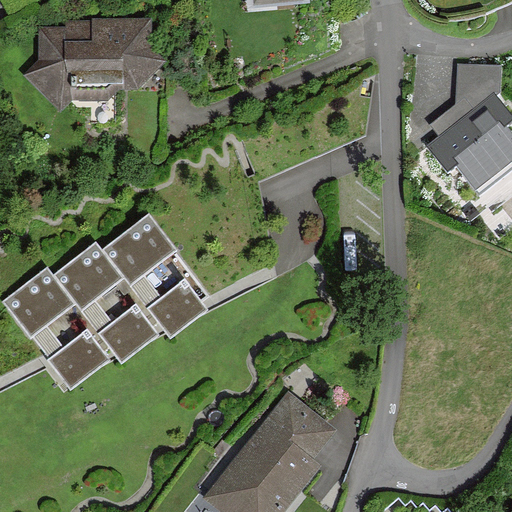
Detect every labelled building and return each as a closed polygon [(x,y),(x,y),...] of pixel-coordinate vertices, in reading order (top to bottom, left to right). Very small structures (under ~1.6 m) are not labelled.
[(26,81),(59,106),(168,84),(155,23),(70,23),(38,52),(26,81)] [(511,116),(493,91),(419,146),(457,197),(511,155),(511,116)] [(149,219),(104,253),(164,331),(171,341),(207,313),(201,304),(210,298),(149,219)] [(120,364),(164,331),(104,253),(98,245),(54,278),(113,355),(120,364)] [(70,388),(113,355),(54,278),(48,270),(5,303),(70,388)] [(200,511),(290,511),(349,431),(290,388),(200,511)]
